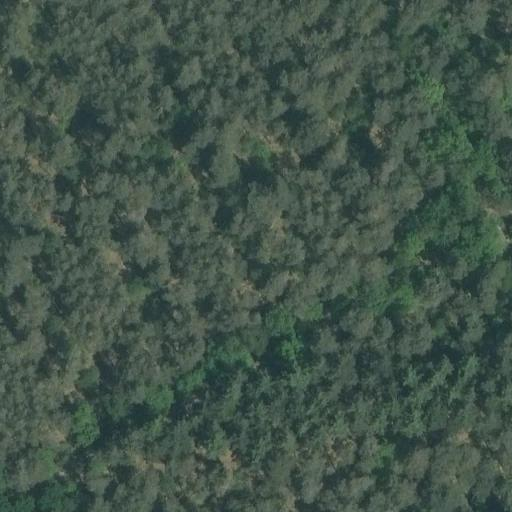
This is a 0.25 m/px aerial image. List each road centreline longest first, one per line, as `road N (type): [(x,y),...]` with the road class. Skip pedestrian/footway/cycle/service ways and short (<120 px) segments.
road 1 (track): [(494,224),(0,502)]
road 2 (track): [(390,0),(494,224)]
